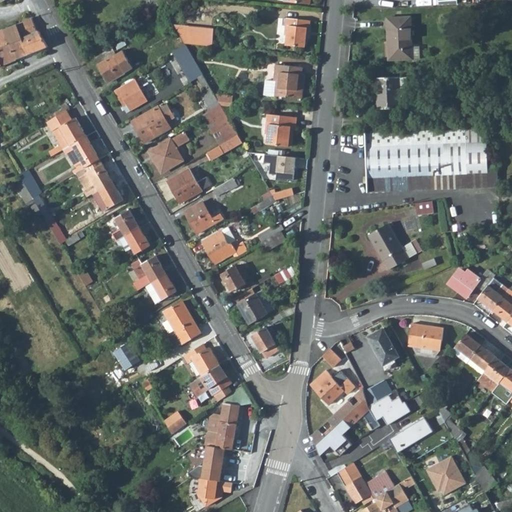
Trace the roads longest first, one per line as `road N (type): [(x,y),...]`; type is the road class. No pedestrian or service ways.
road 1 (residential): [(254,376),(62,50)]
road 2 (residential): [(306,325),(338,0)]
road 3 (residential): [(511,346),(467,311),(433,304),(398,305),(338,328),(306,325)]
